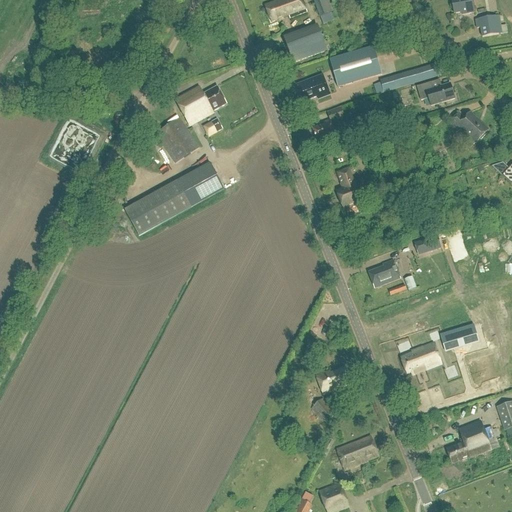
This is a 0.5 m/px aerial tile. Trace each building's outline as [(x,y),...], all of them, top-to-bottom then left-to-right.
[(119,0),(112,14),(129,24),(142,0),(119,0)] [(306,13),(301,0),(278,0),(276,1),(277,2),(265,7),(272,23),(289,17),(290,19),(306,13)] [(312,0),(323,25),(334,21),(329,8),(331,7),(328,0),(312,0)] [(474,13),(471,0),(459,0),(452,1),(454,15),(462,13),(462,16),(474,13)] [(502,22),(502,17),(475,22),(476,30),(480,29),(481,38),(507,34),(506,27),(500,28),(500,23),(502,22)] [(328,52),(318,26),(295,34),(298,40),(286,45),(293,65),(328,52)] [(382,76),(374,48),(330,60),(339,89),(382,76)] [(380,82),(380,84),(374,86),(377,96),(444,75),(439,65),(380,82)] [(330,95),(323,76),(296,87),(302,103),(317,97),(318,100),(330,95)] [(433,90),(431,84),(417,88),(421,102),(429,99),(431,107),(455,100),(450,85),(433,90)] [(227,105),(217,87),(203,95),(199,88),(175,101),(190,127),(214,114),(213,113),(227,105)] [(345,120),(341,108),(327,113),(330,121),(324,123),(324,125),(313,130),(318,143),(329,138),(330,140),(337,138),(332,124),(345,120)] [(488,131),(470,114),(465,120),(460,114),(451,124),(458,131),(461,130),(468,136),(461,144),(469,151),(476,143),(476,144),(488,131)] [(201,149),(181,119),(156,135),(176,165),(201,149)] [(224,131),(218,120),(204,127),(210,138),(224,131)] [(158,156),(163,153),(156,143),(151,146),(158,156)] [(225,191),(210,164),(125,211),(139,238),(225,191)] [(511,165),(508,169),(503,164),(492,168),(511,185),(511,184),(511,165)] [(356,185),(350,169),(338,174),(344,189),(337,192),(344,210),(364,202),(357,184),(356,185)] [(437,236),(423,240),(427,254),(441,250),(437,236)] [(401,280),(393,261),(383,265),(384,267),(368,273),(374,290),(401,280)] [(421,285),(418,276),(404,281),(408,292),(416,289),(416,287),(421,285)] [(406,291),(404,286),(388,292),(390,297),(406,291)] [(489,340),(511,334),(511,312),(484,319),(489,340)] [(477,341),(473,327),(440,337),(445,354),(469,346),(468,344),(477,341)] [(496,362),(511,358),(511,335),(491,341),(496,362)] [(442,365),(434,344),(423,348),(411,352),(412,354),(401,358),(407,375),(411,373),(412,376),(442,365)] [(477,366),(474,358),(445,367),(447,375),(477,366)] [(476,360),(478,366),(448,376),(454,393),(483,384),(481,379),(489,376),(483,358),(476,360)] [(352,387),(345,371),(331,376),(330,374),(316,379),(323,398),(352,387)] [(337,414),(324,398),(311,410),(325,425),(337,414)] [(511,429),(511,403),(496,408),(504,432),(511,429)] [(484,431),(481,423),(459,431),(464,444),(447,450),(452,464),(469,458),(470,459),(499,448),(491,428),(484,431)] [(378,456),(372,440),(354,447),(353,445),(337,451),(345,471),(367,462),(367,461),(378,456)] [(340,511),(350,508),(340,483),(318,492),(326,511),(340,511)] [(304,501),(297,511),(311,511),(314,507),(304,501)] [(381,511),(379,501),(373,503),(375,511),(381,511)]
